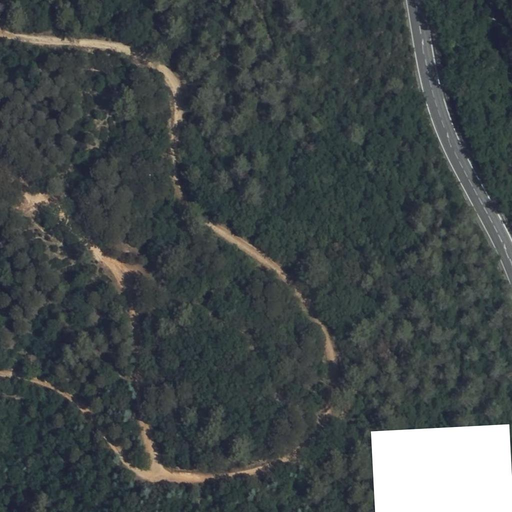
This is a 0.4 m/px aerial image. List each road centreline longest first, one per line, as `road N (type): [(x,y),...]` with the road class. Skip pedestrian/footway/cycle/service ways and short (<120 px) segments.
road 1 (track): [(0,390),(49,393),(98,421),(156,485),(228,485),(305,468),(348,386),(346,343),(325,312),(259,252),(205,221),(189,193),(176,157),(185,120),(176,82),(143,62),(0,40)]
road 2 (track): [(0,162),(142,293),(155,348),(148,405),(156,485)]
road 3 (secondary): [(511,264),(443,127),(415,0)]
